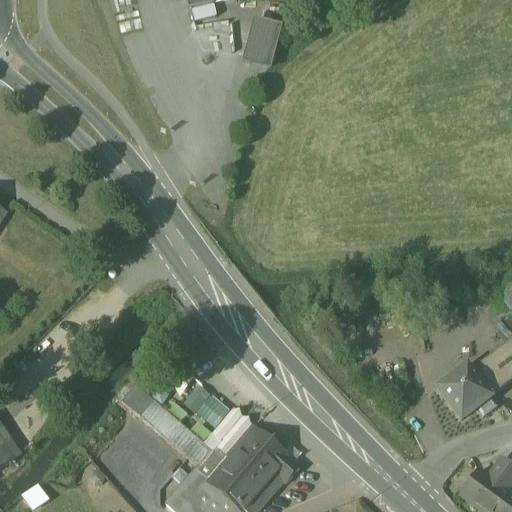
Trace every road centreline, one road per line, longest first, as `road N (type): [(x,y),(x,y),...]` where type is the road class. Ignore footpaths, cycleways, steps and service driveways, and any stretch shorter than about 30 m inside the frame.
road 1 (primary): [(125,170),(238,326),(403,495)]
road 2 (primary): [(125,170),(94,124),(28,56),(6,13)]
road 3 (primary): [(0,72),(125,170)]
road 4 (unclassified): [(511,436),(455,451),(403,495)]
